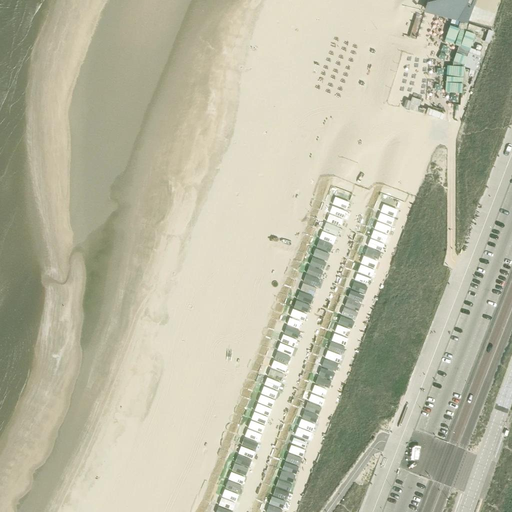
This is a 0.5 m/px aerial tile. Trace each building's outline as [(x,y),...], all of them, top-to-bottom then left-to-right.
[(450,0),(429,6),(427,12),(455,19),(465,22),(472,5),(470,4),(471,0),(450,0)] [(470,17),(479,19),(481,10),(472,7),(470,17)] [(470,56),(471,30),(447,28),(446,43),(459,43),(458,53),(454,53),(453,65),(447,64),(445,91),(462,92),(463,67),(477,68),(477,57),(470,56)] [(405,110),(442,118),(443,113),(420,108),(422,101),(412,99),(411,103),(407,102),(405,110)] [(335,202),(349,206),(351,199),(337,195),(335,202)] [(391,227),(395,208),(381,205),(375,230),(386,233),(387,226),(391,227)] [(337,235),(340,227),(327,222),(324,230),(337,235)] [(314,304),(335,235),(321,231),(300,299),(314,304)] [(382,241),(384,235),(373,232),(371,238),(382,241)] [(363,263),(376,267),(380,252),(372,249),(373,245),(376,246),(377,243),(369,240),(363,263)] [(356,265),(320,377),(317,376),(312,391),(326,396),(336,363),(339,364),(365,286),(366,287),(372,270),(356,265)] [(298,338),(307,314),(294,308),(285,333),(298,338)] [(219,511),(234,511),(295,339),(281,334),(219,511)] [(305,393),(268,511),(279,511),(281,508),(285,510),(288,501),(315,414),(318,415),(324,398),(305,393)]
